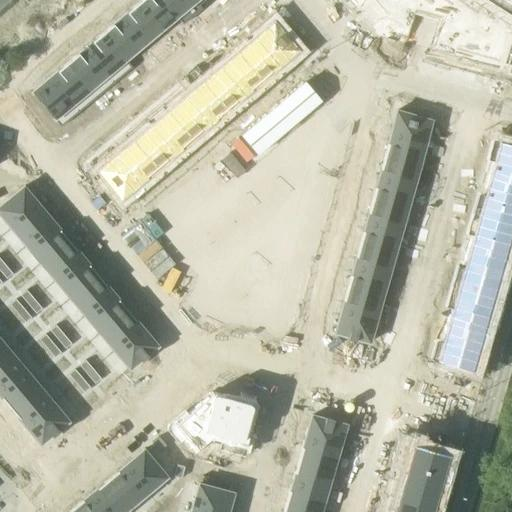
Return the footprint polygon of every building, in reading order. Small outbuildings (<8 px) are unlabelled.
[(162,0),(140,0),(136,4),(159,32),(176,18),(177,17),(162,0)] [(192,0),(162,0),(177,17),(176,18),(182,25),(201,9),(195,2),(194,2),(192,0)] [(237,0),(231,0),(226,5),(231,11),(240,3),(237,0)] [(511,0),(347,0),(354,9),(355,9),(356,10),(357,10),(358,10),(359,9),(360,9),(360,8),(365,0),(373,0),(386,14),(373,25),(373,26),(372,26),(372,27),(372,28),(372,29),(372,30),(376,34),(377,35),(378,36),(379,37),(380,37),(381,38),(402,44),(403,44),(404,44),(405,43),(406,42),(406,41),(414,15),(437,22),(430,48),(429,49),(430,50),(430,51),(431,52),(432,52),(461,60),(461,59),(463,53),(506,65),(504,73),(511,74),(511,0)] [(136,4),(119,19),(142,46),(159,32),(136,4)] [(226,5),(217,13),(222,19),(231,11),(226,5)] [(244,8),(235,16),(240,22),(249,14),(244,8)] [(235,16),(226,23),(231,29),(240,22),(235,16)] [(119,19),(101,34),(124,61),(125,60),(142,46),(119,19)] [(273,24),(255,39),(278,67),(296,51),(273,24)] [(200,26),(191,34),(196,40),(205,33),(200,26)] [(101,34),(84,48),(113,83),(131,68),(125,60),(124,61),(101,34)] [(191,34),(182,42),(187,48),(196,40),(191,34)] [(209,37),(200,45),(205,51),(214,43),(209,37)] [(255,39),(237,54),(260,81),(278,67),(255,39)] [(200,45),(191,53),(196,59),(205,51),(200,45)] [(84,48),(66,63),(96,98),(113,83),(84,48)] [(237,54),(220,69),(243,96),(260,81),(237,54)] [(165,56),(156,63),(161,70),(170,62),(165,56)] [(66,63),(49,78),(78,112),(96,98),(66,63)] [(156,63),(147,71),(152,77),(161,70),(156,63)] [(174,66),(165,74),(170,80),(179,73),(174,66)] [(220,69),(202,83),(225,111),(243,96),(220,69)] [(165,74),(156,82),(161,88),(170,80),(165,74)] [(49,78),(31,93),(60,128),(78,112),(49,78)] [(202,83),(185,98),(208,125),(225,111),(202,83)] [(130,85),(121,93),(126,99),(135,91),(130,85)] [(121,93),(112,101),(117,107),(126,99),(121,93)] [(139,96),(130,104),(135,110),(144,102),(139,96)] [(185,98),(167,113),(191,140),(208,125),(185,98)] [(130,104),(121,111),(126,117),(135,110),(130,104)] [(396,112),(389,135),(424,144),(430,122),(396,112)] [(167,113),(150,127),(173,155),(191,140),(167,113)] [(95,115),(86,122),(91,128),(100,121),(95,115)] [(86,122),(77,130),(82,136),(91,128),(86,122)] [(104,125),(95,133),(100,139),(110,131),(104,125)] [(150,127),(133,142),(156,169),(173,155),(150,127)] [(95,133),(86,141),(91,147),(100,139),(95,133)] [(389,135),(383,157),(418,166),(424,144),(389,135)] [(422,330),(422,331),(442,337),(435,362),(471,372),(511,227),(511,144),(497,141),(490,166),(470,160),(470,161),(463,185),(483,191),(469,239),(450,233),(449,234),(443,258),(442,258),(462,264),(449,311),(429,306),(429,307),(422,330)] [(133,142),(115,157),(138,184),(156,169),(133,142)] [(460,142),(457,154),(464,156),(468,144),(460,142)] [(457,154),(453,165),(461,167),(464,156),(457,154)] [(115,157),(97,172),(120,199),(138,184),(115,157)] [(383,157),(377,178),(412,188),(418,166),(383,157)] [(232,163),(187,196),(203,218),(248,185),(232,163)] [(377,178),(371,200),(405,210),(412,188),(377,178)] [(448,186),(444,197),(452,200),(455,188),(448,186)] [(22,187),(0,205),(0,217),(10,229),(37,206),(22,187)] [(444,197),(441,209),(449,211),(452,200),(444,197)] [(371,200),(364,223),(399,232),(405,210),(371,200)] [(37,206),(10,229),(24,246),(52,223),(37,206)] [(52,223),(24,246),(39,264),(67,241),(52,223)] [(364,223),(358,245),(393,254),(399,232),(364,223)] [(435,230),(432,242),(439,244),(443,232),(435,230)] [(67,241),(39,264),(54,281),(81,258),(67,241)] [(432,242),(429,253),(436,255),(439,244),(432,242)] [(358,245),(352,266),(387,276),(393,254),(358,245)] [(81,258),(54,281),(69,299),(96,275),(81,258)] [(4,265),(0,267),(0,272),(5,279),(11,274),(4,265)] [(352,266),(346,288),(380,298),(387,276),(352,266)] [(423,274),(419,285),(427,287),(430,276),(423,274)] [(96,275),(69,299),(83,316),(111,293),(96,275)] [(419,285),(416,297),(424,299),(427,287),(419,285)] [(346,288),(340,310),(374,320),(380,298),(346,288)] [(25,290),(19,295),(27,305),(33,299),(25,290)] [(111,293),(83,316),(98,333),(125,310),(111,293)] [(14,299),(8,304),(16,314),(22,308),(14,299)] [(33,299),(27,305),(34,314),(41,309),(33,299)] [(22,308),(16,314),(24,323),(30,318),(22,308)] [(125,310),(98,333),(113,351),(140,328),(125,310)] [(340,310),(333,333),(368,343),(374,320),(340,310)] [(410,318),(407,329),(415,331),(418,320),(410,318)] [(54,325),(48,330),(56,339),(62,334),(54,325)] [(140,328),(113,351),(128,369),(155,346),(140,328)] [(407,329),(404,341),(411,343),(415,331),(407,329)] [(44,334),(38,339),(45,348),(51,343),(44,334)] [(62,334),(56,339),(64,349),(70,343),(62,334)] [(51,343),(45,348),(53,358),(59,352),(51,343)] [(7,350),(0,356),(0,385),(22,368),(7,350)] [(84,360),(78,365),(85,374),(92,369),(84,360)] [(22,368),(0,385),(0,397),(9,408),(36,385),(22,368)] [(73,369),(67,374),(75,383),(81,378),(73,369)] [(92,369),(85,374),(93,383),(99,378),(92,369)] [(81,378),(75,383),(82,392),(89,387),(81,378)] [(36,385),(9,408),(23,426),(51,403),(36,385)] [(208,394),(172,424),(195,452),(211,439),(245,449),(256,407),(256,406),(257,406),(257,405),(257,404),(256,404),(256,403),(256,402),(255,402),(255,401),(254,401),(253,401),(253,400),(225,392),(224,392),(223,392),(223,393),(222,393),(222,394),(221,394),(216,393),(215,393),(215,392),(214,392),(213,392),(212,392),(211,392),(211,393),(210,393),(209,393),(209,394),(208,394)] [(51,403),(23,426),(39,444),(66,421),(51,403)] [(310,416),(303,439),(338,448),(344,426),(310,416)] [(303,439),(297,461),(332,470),(338,448),(303,439)] [(431,511),(448,455),(411,444),(402,477),(382,471),(382,472),(375,496),(375,497),(395,502),(392,511),(431,511)] [(374,446),(371,458),(378,460),(382,448),(374,446)] [(141,450),(123,465),(146,492),(164,477),(141,450)] [(371,458),(367,469),(375,471),(378,460),(371,458)] [(297,461),(291,483),(326,492),(332,470),(297,461)] [(123,465),(106,480),(129,507),(146,492),(123,465)] [(175,465),(172,476),(179,478),(183,467),(175,465)] [(201,476),(199,484),(209,487),(211,479),(201,476)] [(106,480),(88,494),(103,511),(122,511),(129,507),(106,480)] [(197,483),(190,506),(210,511),(225,511),(231,493),(209,487),(199,484),(197,483)] [(291,483),(285,504),(311,511),(319,511),(326,492),(291,483)] [(362,490),(358,502),(366,504),(369,492),(362,490)] [(103,511),(88,494),(71,509),(73,511),(103,511)] [(358,502),(355,511),(363,511),(366,504),(358,502)]
